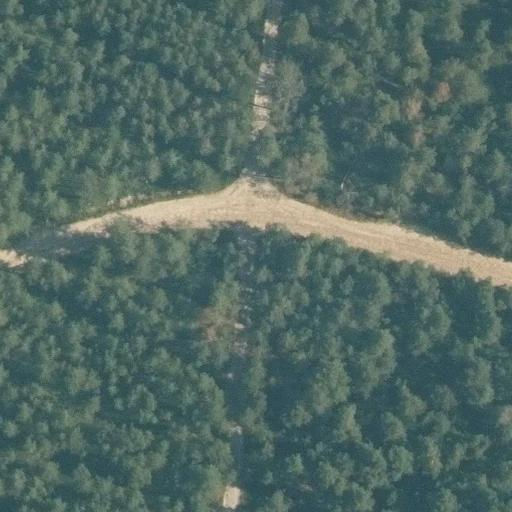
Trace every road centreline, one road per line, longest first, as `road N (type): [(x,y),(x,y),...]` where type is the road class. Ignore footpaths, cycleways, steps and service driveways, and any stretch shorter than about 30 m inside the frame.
road 1 (track): [(0,264),(116,217),(248,211),(511,279)]
road 2 (track): [(265,0),(222,511)]
